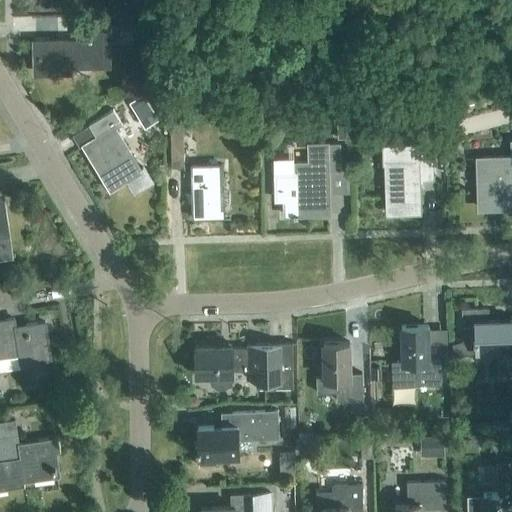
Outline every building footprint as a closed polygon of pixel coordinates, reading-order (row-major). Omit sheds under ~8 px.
[(124,29),(124,18),(111,18),(111,30),(124,29)] [(32,76),(72,75),(72,69),(111,68),(110,22),(77,23),(78,39),(32,40),(32,76)] [(462,104),(475,104),(476,92),(462,92),(462,104)] [(158,119),(142,94),(129,102),(144,127),(158,119)] [(350,138),(349,105),(336,106),(337,138),(350,138)] [(96,137),(86,143),(104,172),(100,174),(110,190),(125,180),(133,193),(153,180),(144,165),(139,169),(114,128),(121,124),(113,110),(88,124),(96,137)] [(171,167),(184,167),(183,124),(170,124),(171,167)] [(480,209),(511,207),(511,176),(511,140),(510,140),(510,156),(478,157),(480,209)] [(295,173),(275,174),(276,199),(284,199),(285,215),(328,214),(327,172),(340,171),(339,143),(325,144),(308,144),(308,163),(295,163),(295,173)] [(420,144),(382,145),(383,166),(387,166),(388,212),(420,211),(419,179),(433,178),(432,154),(431,154),(431,148),(421,149),(420,144)] [(192,218),(223,217),(222,165),(191,166),(192,218)] [(0,195),(0,259),(13,258),(4,195),(0,195)] [(488,309),(462,309),(463,351),(497,350),(497,370),(511,369),(511,349),(511,350),(511,319),(488,320),(488,309)] [(0,320),(0,358),(17,356),(19,363),(50,359),(45,322),(15,327),(13,319),(0,320)] [(427,330),(427,326),(401,326),(402,362),(414,362),(414,384),(440,383),(440,356),(443,356),(442,330),(427,330)] [(292,388),(292,342),(246,343),(246,348),(231,348),(231,345),(195,346),(196,375),(209,375),(209,377),(211,384),(217,388),(224,388),(230,384),(232,377),(232,371),(255,371),(255,388),(292,388)] [(350,375),(349,342),(322,343),(323,377),(316,377),(316,393),(336,393),(336,401),(362,400),(362,375),(350,375)] [(184,402),(187,406),(195,406),(198,403),(198,399),(195,396),(186,396),(184,399),(184,402)] [(494,431),(511,430),(511,409),(508,410),(508,420),(493,421),(494,431)] [(197,465),(215,464),(215,456),(238,455),(238,440),(279,439),(277,410),(231,412),(232,425),(197,427),(198,459),(197,459),(197,465)] [(18,443),(16,420),(0,422),(0,489),(24,487),(23,478),(56,474),(56,477),(58,476),(55,454),(60,453),(58,438),(18,443)] [(420,457),(444,457),(444,436),(420,437),(420,457)] [(350,459),(372,458),(371,437),(349,437),(350,459)] [(295,453),(313,452),(313,439),(295,440),(295,453)] [(483,494),(467,494),(467,511),(511,511),(511,501),(509,502),(509,493),(511,493),(511,461),(496,462),(497,493),(483,494)] [(293,466),(278,466),(278,477),(293,477),(293,466)] [(394,511),(421,511),(421,506),(445,506),(444,480),(406,481),(407,504),(394,504),(394,511)] [(321,511),(348,511),(349,509),(363,509),(362,483),(334,484),(334,506),(322,507),(321,511)] [(270,511),(270,493),(253,494),(231,494),(232,507),(200,508),(200,511),(270,511)]
